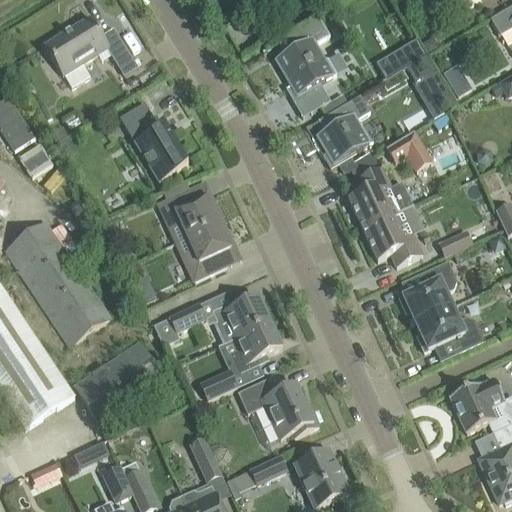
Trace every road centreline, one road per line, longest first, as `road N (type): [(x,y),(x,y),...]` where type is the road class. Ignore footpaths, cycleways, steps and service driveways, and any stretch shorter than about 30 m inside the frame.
road 1 (unclassified): [(370,412),(250,153),(159,0)]
road 2 (residential): [(370,412),(511,347)]
